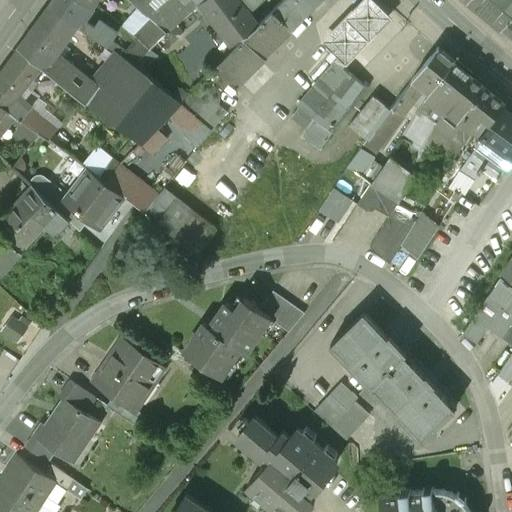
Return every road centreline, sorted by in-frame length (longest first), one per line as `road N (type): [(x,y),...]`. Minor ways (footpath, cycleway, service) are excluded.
road 1 (residential): [(0,418),(71,337),(139,297),(228,271),(316,255),(396,287),(416,306)]
road 2 (residential): [(416,306),(474,377),(507,511)]
road 3 (residential): [(416,306),(511,179)]
road 4 (unknown): [(142,205),(70,320),(71,337)]
